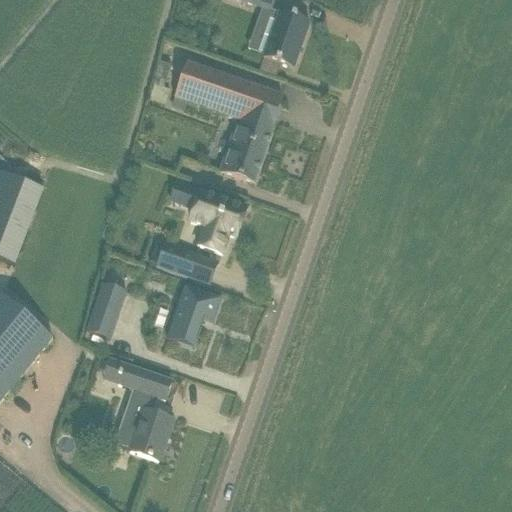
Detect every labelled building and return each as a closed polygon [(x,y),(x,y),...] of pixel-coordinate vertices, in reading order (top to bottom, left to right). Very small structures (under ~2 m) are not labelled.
[(275,0),(231,0),(271,14),(275,0)] [(310,25),(279,15),(264,61),(294,71),(310,25)] [(186,65),(175,102),(237,124),(221,173),(235,179),(254,186),(272,134),(269,133),(281,98),(186,65)] [(0,261),(18,268),(46,191),(0,174),(0,261)] [(175,180),(169,204),(195,211),(201,187),(175,180)] [(197,248),(221,257),(228,238),(235,241),(246,210),(201,194),(190,225),(203,229),(197,248)] [(199,260),(163,247),(156,268),(191,281),(199,260)] [(110,342),(126,296),(103,287),(86,334),(110,342)] [(213,325),(221,301),(184,288),(176,311),(177,311),(173,324),(167,341),(193,350),(197,340),(197,341),(204,322),(213,325)] [(0,404),(52,341),(0,298),(0,404)] [(157,464),(172,424),(153,417),(158,401),(165,403),(171,385),(124,368),(122,376),(120,375),(118,379),(120,380),(118,387),(132,392),(113,446),(129,452),(129,454),(157,464)]
